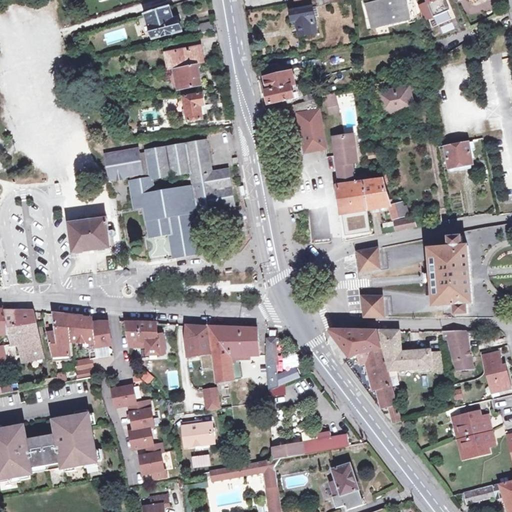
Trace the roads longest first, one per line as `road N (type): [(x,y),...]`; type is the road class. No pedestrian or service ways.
road 1 (unclassified): [(296,315),(0,295)]
road 2 (secondary): [(284,290),(226,0)]
road 3 (secondary): [(442,511),(296,315)]
road 4 (residential): [(511,216),(355,242),(324,257)]
road 5 (residential): [(511,320),(341,319)]
